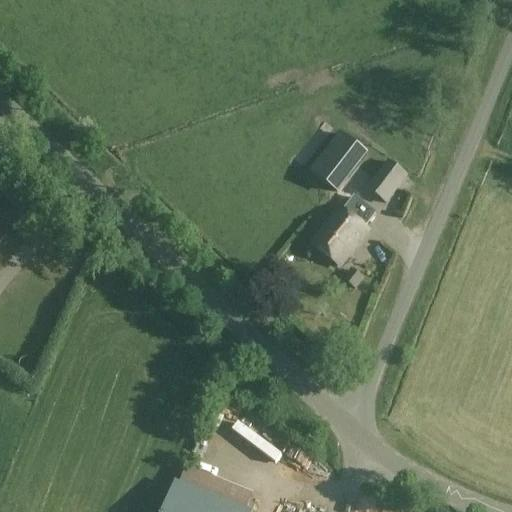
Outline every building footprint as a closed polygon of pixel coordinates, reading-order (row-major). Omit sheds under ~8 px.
[(339,195),(369,157),(341,135),(311,173),(339,195)] [(386,206),(408,179),(388,162),(366,189),(386,206)] [(339,210),(325,228),(310,246),(340,269),(368,233),(364,229),(375,215),(354,199),(343,214),(339,210)] [(362,280),(351,272),(344,282),(355,290),(362,280)] [(240,511),(173,485),(162,511),(240,511)] [(280,511),(299,511),(304,504),(290,496),(280,511)]
